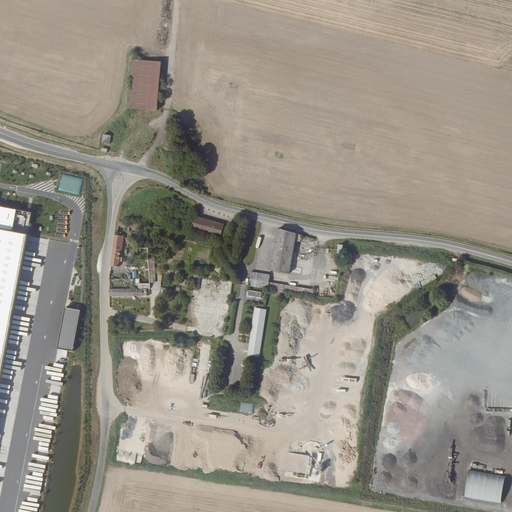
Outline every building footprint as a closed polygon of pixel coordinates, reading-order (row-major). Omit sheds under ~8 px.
[(158,111),(161,63),(134,61),(129,108),(158,111)] [(111,138),(104,137),(103,144),(110,145),(111,138)] [(58,191),(77,194),(78,191),(77,191),(79,177),(61,174),(58,191)] [(0,376),(27,237),(16,235),(21,213),(0,208),(0,376)] [(193,231),(220,239),(224,225),(197,217),(193,231)] [(271,271),(291,275),(298,234),(279,230),(271,271)] [(115,237),(111,266),(120,267),(125,238),(115,237)] [(137,248),(139,285),(151,284),(148,248),(137,248)] [(270,277),(252,274),(250,286),(269,288),(270,277)] [(198,290),(201,276),(194,275),(192,289),(198,290)] [(63,307),(56,347),(72,350),(78,310),(63,307)] [(255,309),(248,356),(260,357),(267,311),(255,309)] [(253,413),(254,403),(240,402),(239,412),(253,413)] [(467,470),(464,497),(500,502),(504,475),(467,470)]
